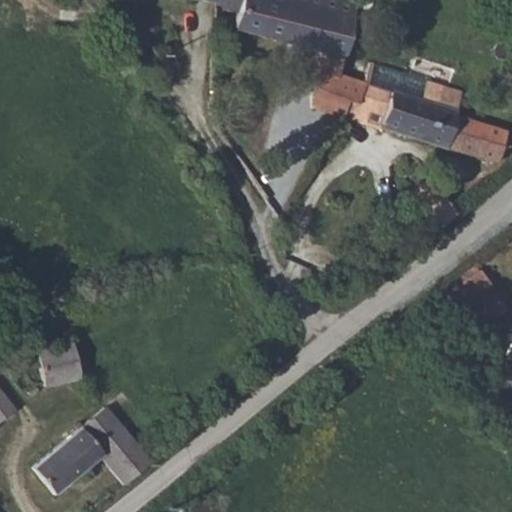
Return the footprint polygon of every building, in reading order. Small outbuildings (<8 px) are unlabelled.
[(332,119),(337,120),(344,103),(355,105),(362,83),(335,76),(352,1),(347,0),(210,0),(209,7),(232,14),(230,30),(317,54),(305,103),(332,119)] [(344,103),(337,120),(361,123),(365,111),(382,116),(379,129),(492,162),(502,130),(468,120),(474,97),(423,81),(418,97),(362,83),(355,105),(344,103)] [(401,218),(421,240),(454,213),(425,178),(397,198),(408,212),(401,218)] [(442,288),(479,331),(508,307),(471,264),(442,288)] [(391,319),(369,336),(388,355),(394,349),(398,353),(405,352),(407,346),(403,341),(408,336),(391,319)] [(511,361),(511,340),(502,354),(511,361)] [(76,378),(69,343),(0,357),(5,377),(36,369),(41,386),(76,378)] [(0,414),(11,405),(0,392),(0,414)] [(96,454),(121,483),(148,461),(100,406),(27,466),(50,493),(96,454)]
